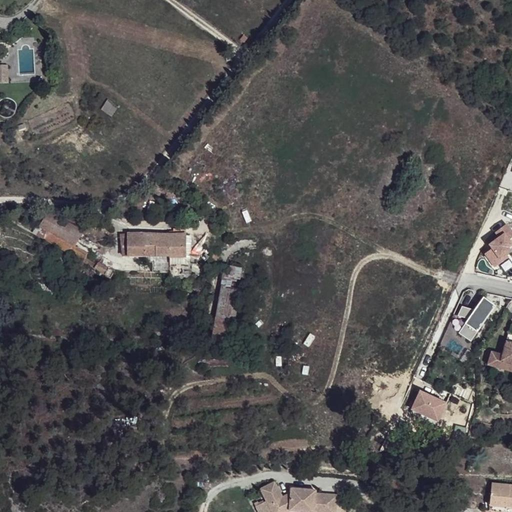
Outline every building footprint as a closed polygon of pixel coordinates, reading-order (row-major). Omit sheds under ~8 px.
[(111,98),(103,109),(114,117),(121,106),(111,98)] [(26,138),(19,145),(27,156),(35,149),(26,138)] [(28,211),(45,219),(48,212),(31,204),(30,206),(28,211)] [(81,237),(87,240),(90,234),(50,213),(47,219),(81,237)] [(81,237),(47,219),(42,227),(49,231),(75,247),(81,237)] [(511,233),(511,230),(501,224),(494,236),(499,239),(493,250),(497,252),(492,259),(507,269),(511,260),(511,245),(511,239),(510,238),(511,233)] [(49,231),(42,227),(39,225),(34,233),(44,239),(49,231)] [(67,253),(84,262),(87,258),(89,255),(75,247),(49,231),(44,239),(49,242),(67,253)] [(130,257),(144,256),(142,234),(128,234),(130,257)] [(171,257),(185,257),(186,246),(187,234),(142,234),(144,256),(156,256),(170,256),(171,257)] [(84,262),(67,253),(62,262),(79,271),(84,262)] [(156,263),(157,273),(167,273),(171,273),(171,278),(193,278),(193,263),(191,263),(190,257),(185,257),(171,257),(170,262),(168,261),(168,262),(156,263)] [(95,269),(98,264),(87,258),(84,262),(95,269)] [(216,264),(213,261),(209,260),(206,264),(210,268),(216,264)] [(99,262),(98,264),(95,269),(107,275),(111,269),(99,262)] [(238,277),(242,278),(244,266),(226,263),(225,275),(238,277)] [(111,278),(116,272),(111,269),(107,275),(111,278)] [(225,275),(223,286),(236,288),(238,277),(225,275)] [(223,286),(214,344),(231,345),(240,288),(236,288),(223,286)] [(495,305),(483,296),(474,309),(461,305),(456,315),(467,319),(458,332),(470,341),(495,305)] [(511,342),(507,341),(504,354),(493,352),(490,363),(511,369),(511,342)] [(446,403),(420,391),(411,412),(421,417),(423,413),(438,420),(446,403)] [(438,420),(423,413),(421,417),(436,424),(438,420)] [(333,510),(334,490),(313,488),(313,485),(289,484),(288,489),(280,493),(272,478),(259,485),(266,501),(273,497),(279,510),(288,506),(311,507),(312,509),(333,510)] [(511,489),(492,489),(491,511),(507,511),(506,510),(511,510),(511,489)] [(276,511),(279,510),(273,497),(266,501),(271,511),(276,511)]
